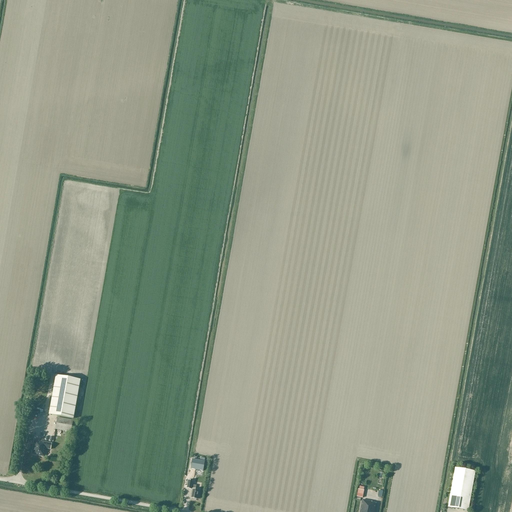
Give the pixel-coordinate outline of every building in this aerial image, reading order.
[(49,415),(73,419),(80,380),(56,376),(49,415)] [(23,420),(30,421),(33,406),(25,405),(23,420)] [(55,429),(71,432),(73,420),(57,418),(55,429)] [(32,455),(43,457),(44,453),(45,454),(46,449),(51,450),(52,444),(34,441),(32,455)] [(191,457),(189,465),(202,467),(204,459),(191,457)] [(455,468),(448,507),(468,511),(475,472),(455,468)] [(192,490),(191,498),(197,499),(199,490),(195,490),(196,486),(192,485),(191,489),(192,490)] [(362,500),(359,511),(374,511),(376,503),(372,502),(362,500)]
